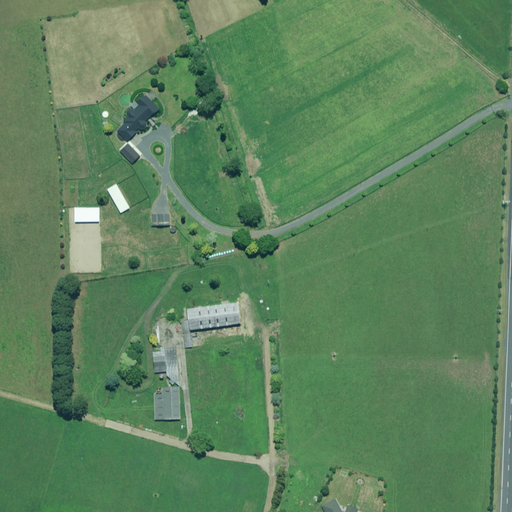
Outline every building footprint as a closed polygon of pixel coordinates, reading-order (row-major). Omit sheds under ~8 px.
[(140,129),(141,130),(148,124),(146,122),(154,115),(155,117),(162,111),(152,101),(146,94),(138,101),(141,105),(135,110),(132,107),(126,113),(129,117),(125,121),(127,123),(118,131),(128,142),(138,133),(136,132),(140,129)] [(108,112),(107,111),(106,111),(105,111),(104,112),(103,112),(103,113),(102,114),(102,115),(102,116),(102,117),(103,118),(104,119),(105,119),(106,119),(107,119),(108,119),(109,119),(109,118),(110,117),(110,116),(110,115),(110,114),(110,113),(109,112),(108,112)] [(160,148),(159,148),(158,148),(157,148),(156,148),(155,149),(154,150),(154,151),(154,152),(154,153),(154,154),(155,155),(156,156),(157,156),(158,156),(159,156),(160,156),(161,155),(162,154),(162,153),(163,152),(162,151),(162,150),(161,149),(160,148)] [(171,226),(171,215),(152,215),(152,226),(171,226)] [(187,310),(188,321),(182,322),(185,348),(194,347),(192,331),(241,325),(238,304),(187,310)] [(167,372),(165,352),(154,353),(155,373),(167,372)] [(181,420),(180,388),(164,388),(164,395),(156,395),(156,420),(181,420)] [(322,506),(324,511),(358,511),(359,510),(348,506),(345,511),(343,511),(337,498),(322,506)]
